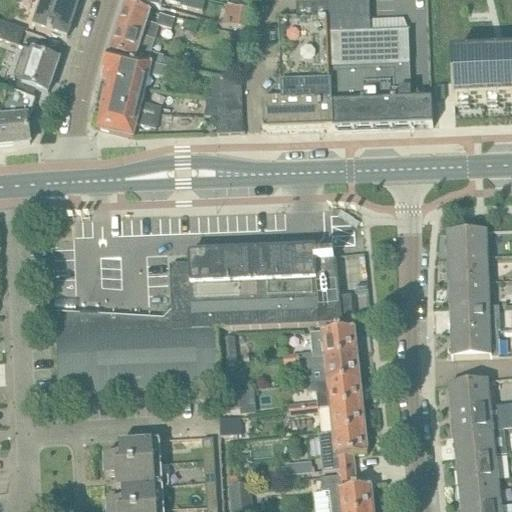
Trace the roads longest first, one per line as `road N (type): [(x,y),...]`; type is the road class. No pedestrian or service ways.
road 1 (residential): [(421,511),(407,377),(408,168)]
road 2 (unclassified): [(73,181),(408,168)]
road 3 (residential): [(19,511),(27,490),(14,185)]
road 4 (residential): [(106,0),(79,90),(73,181)]
